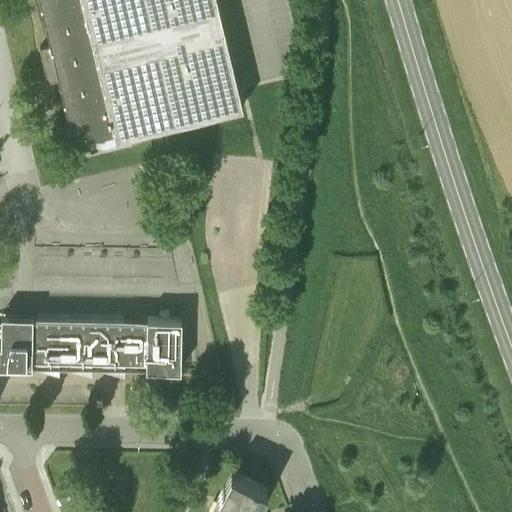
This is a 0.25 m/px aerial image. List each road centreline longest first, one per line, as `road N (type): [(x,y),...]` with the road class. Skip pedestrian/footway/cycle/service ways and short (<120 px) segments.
road 1 (primary): [(511,346),(398,0)]
road 2 (residential): [(14,425),(267,432)]
